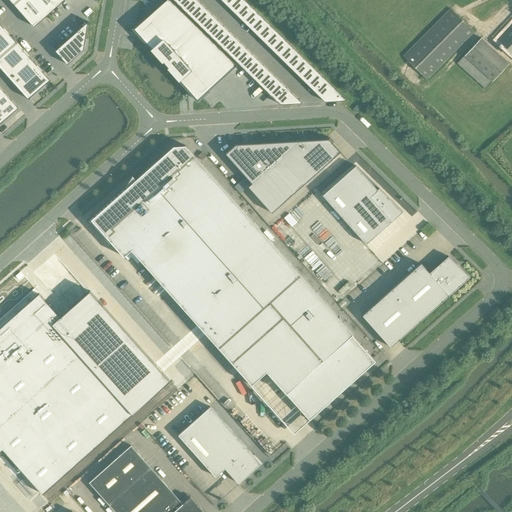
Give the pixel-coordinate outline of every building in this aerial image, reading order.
[(17,0),(13,4),(34,27),(64,0),(17,0)] [(145,18),(134,29),(134,30),(144,40),(163,62),(164,63),(201,30),(170,0),(166,0),(149,16),(146,18),(145,18)] [(181,0),(178,4),(184,10),(193,0),(181,0)] [(196,0),(193,0),(184,10),(189,15),(201,4),(196,0)] [(244,0),(236,0),(229,7),(236,15),(247,3),(244,0)] [(247,3),(236,15),(243,22),(255,10),(247,3)] [(201,4),(189,15),(195,21),(206,9),(201,4)] [(206,9),(195,21),(201,27),(212,15),(206,9)] [(403,56),(404,58),(426,80),(474,32),(450,9),(403,56)] [(255,10),(243,22),(250,29),(262,17),(255,10)] [(212,15),(201,27),(206,32),(218,21),(212,15)] [(262,17),(250,29),(257,36),(269,24),(262,17)] [(218,21),(206,32),(211,37),(212,38),(224,26),(218,21)] [(77,32),(55,51),(60,57),(61,58),(62,58),(66,63),(67,65),(70,62),(69,62),(83,50),(85,40),(85,39),(87,28),(88,22),(83,26),(76,32),(77,32)] [(0,67),(28,99),(50,80),(43,72),(35,64),(31,58),(30,58),(15,41),(11,36),(10,36),(2,26),(0,23),(0,67)] [(269,24),(257,36),(264,43),(276,31),(269,24)] [(511,24),(498,40),(511,52),(511,24)] [(224,26),(212,38),(218,43),(229,32),(224,26)] [(201,30),(164,63),(168,67),(188,89),(198,100),(202,97),(209,90),(237,65),(201,30)] [(276,31),(264,43),(272,50),(283,38),(276,31)] [(229,32),(218,43),(223,49),(235,37),(229,32)] [(235,37),(223,49),(229,55),(241,43),(235,37)] [(283,38),(272,50),(279,57),(290,45),(283,38)] [(486,89),(509,64),(480,38),(458,63),(486,89)] [(241,43),(229,55),(235,60),(246,49),(241,43)] [(290,45),(279,57),(286,64),(297,52),(290,45)] [(246,49),(235,60),(241,66),(252,54),(246,49)] [(297,52),(286,64),(293,71),(304,59),(297,52)] [(252,54),(241,66),(246,72),(258,60),(252,54)] [(304,59),(293,71),(300,78),(312,66),(304,59)] [(258,60),(246,72),(252,77),(264,65),(258,60)] [(264,65),(252,77),(258,83),(269,71),(264,65)] [(312,66),(300,78),(307,85),(319,73),(312,66)] [(269,71),(258,83),(263,88),(275,77),(269,71)] [(319,73),(307,85),(314,92),(326,80),(319,73)] [(275,77),(263,88),(269,94),(281,82),(275,77)] [(326,80),(314,92),(321,98),(320,98),(321,99),(331,101),(331,102),(337,101),(339,101),(347,100),(326,80)] [(269,94),(275,100),(286,88),(281,82),(269,94)] [(0,87),(0,124),(18,108),(0,87)] [(286,88),(275,100),(286,104),(294,104),(302,103),(298,99),(292,93),(286,88)] [(232,147),(225,153),(252,183),(248,187),(272,213),(341,152),(332,143),(333,142),(330,138),(267,142),(235,143),(231,147),(232,147)] [(131,250),(239,371),(251,385),(266,372),(309,420),(375,361),(352,335),(353,334),(185,146),(173,146),(136,180),(132,176),(133,177),(125,190),(91,220),(124,257),(131,250)] [(356,165),(322,195),(366,245),(403,212),(379,189),(378,190),(356,165)] [(235,185),(240,192),(247,187),(243,180),(235,185)] [(275,233),(252,208),(247,213),(271,238),(275,233)] [(421,263),(362,316),(391,348),(470,277),(448,256),(430,273),(421,263)] [(0,452),(3,450),(43,495),(133,414),(170,381),(90,291),(88,292),(88,293),(69,309),(68,310),(67,311),(62,315),(60,317),(39,293),(32,300),(16,314),(0,328),(0,452)] [(238,483),(248,475),(261,464),(249,451),(210,407),(178,435),(215,477),(225,468),(238,483)] [(89,482),(115,511),(203,511),(190,497),(183,503),(131,445),(89,482)] [(3,451),(0,453),(13,467),(16,465),(3,451)]
